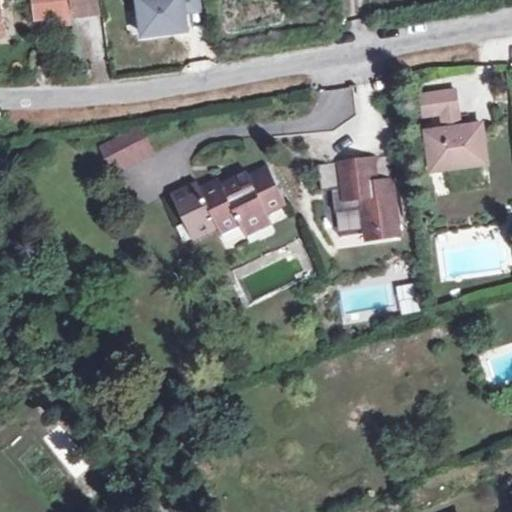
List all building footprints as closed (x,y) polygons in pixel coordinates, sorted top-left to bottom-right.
[(68,0),(29,0),(33,19),(70,14),(68,0)] [(93,0),(68,0),(70,14),(70,15),(95,12),(93,0)] [(184,30),(181,11),(196,10),(194,0),(135,0),(140,36),(184,30)] [(454,92),(420,97),(423,116),(457,111),(454,92)] [(457,111),(423,116),(425,133),(459,128),(457,111)] [(459,128),(425,133),(431,173),(486,165),(481,125),(459,128)] [(136,127),(97,146),(108,168),(147,148),(136,127)] [(337,162),(317,165),(321,192),(324,215),(335,213),(338,236),(365,232),(366,237),(398,232),(387,155),(373,156),(374,166),(339,171),(337,162)] [(373,156),(337,162),(339,171),(374,166),(373,156)] [(195,186),(171,198),(191,239),(216,227),(219,233),(238,224),(243,234),(270,222),(265,212),(284,203),(267,168),(248,177),(245,172),(219,185),(217,181),(198,190),(195,186)]
